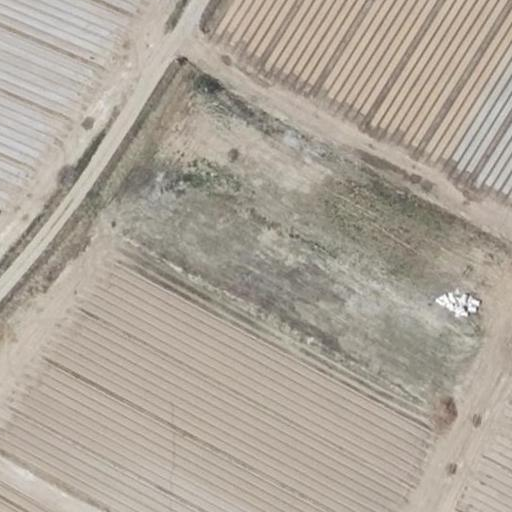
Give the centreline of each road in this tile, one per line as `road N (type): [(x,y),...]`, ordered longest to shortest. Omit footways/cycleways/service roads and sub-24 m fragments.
road 1 (track): [(0,287),(94,184),(198,0)]
road 2 (track): [(511,345),(429,511)]
